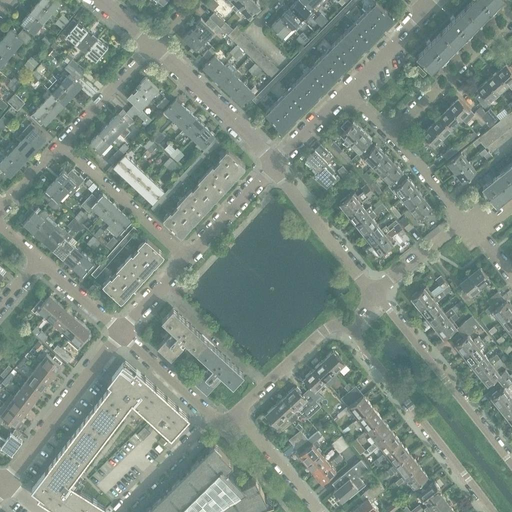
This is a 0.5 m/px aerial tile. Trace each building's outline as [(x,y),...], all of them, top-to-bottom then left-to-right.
[(40,0),(39,2),(51,12),(60,2),(58,0),(40,0)] [(240,7),(246,0),(228,0),(226,2),(231,6),(235,2),(236,3),(231,8),(235,12),(240,7)] [(253,0),(246,0),(240,7),(249,17),(260,6),(253,0)] [(296,0),(290,6),(307,23),(316,13),(317,12),(318,11),(318,9),(327,0),(296,0)] [(345,14),(356,2),(353,0),(350,0),(341,10),(345,14)] [(432,70),(500,0),(472,0),(418,56),(432,70)] [(354,23),(370,40),(393,17),(376,1),(354,23)] [(43,22),(51,12),(39,2),(31,12),(43,22)] [(292,27),(301,17),(290,6),(281,15),(292,27)] [(334,25),(345,14),(341,10),(330,21),(334,25)] [(209,16),(220,26),(224,22),(214,11),(209,16)] [(34,32),(43,22),(31,12),(22,22),(34,32)] [(322,13),(319,16),(325,23),(329,19),(323,14),(322,13)] [(59,19),(66,24),(69,21),(62,15),(59,19)] [(295,30),(292,27),(281,15),(271,24),(285,39),(295,30)] [(222,28),(220,26),(209,16),(205,21),(201,17),(192,27),(205,39),(208,42),(222,28)] [(322,27),(325,23),(319,16),(315,20),(322,27)] [(63,28),(66,24),(59,19),(56,22),(63,28)] [(78,21),(77,23),(72,19),(62,32),(65,34),(76,44),(88,29),(78,21)] [(323,36),(334,25),(330,21),(319,32),(323,36)] [(233,38),(240,31),(243,28),(238,23),(228,34),(233,38)] [(349,61),(370,40),(354,23),(332,45),(349,61)] [(196,49),(205,39),(192,27),(183,37),(196,49)] [(2,38),(15,49),(22,39),(26,42),(30,38),(21,30),(18,34),(11,28),(2,38)] [(86,52),(98,37),(88,29),(76,44),(86,52)] [(240,31),(233,38),(271,75),(279,68),(240,31)] [(300,34),(307,42),(310,38),(303,31),(300,34)] [(312,47),(323,36),(319,32),(308,43),(312,47)] [(303,45),(307,42),(300,34),(296,38),(303,45)] [(45,35),(40,41),(47,47),(52,41),(45,35)] [(98,37),(86,52),(96,60),(108,46),(98,37)] [(0,53),(6,59),(15,49),(2,38),(0,40),(0,53)] [(301,58),(312,47),(308,43),(297,54),(301,58)] [(233,54),(240,47),(236,45),(230,52),(233,54)] [(326,84),(349,61),(332,45),(310,67),(326,84)] [(203,55),(207,59),(216,50),(211,46),(203,55)] [(240,47),(233,54),(237,58),(243,51),(240,47)] [(213,75),(224,63),(215,54),(203,66),(213,75)] [(290,69),(301,58),(297,54),(286,66),(290,69)] [(28,60),(36,66),(38,63),(31,56),(28,60)] [(73,67),(77,63),(72,59),(68,63),(73,67)] [(35,67),(36,66),(28,60),(27,60),(24,65),(31,71),(35,67)] [(252,73),(259,65),(255,62),(248,69),(252,73)] [(82,75),(73,67),(68,63),(64,68),(70,73),(61,82),(73,93),(82,84),(78,79),(82,75)] [(73,67),(82,75),(86,70),(77,63),(73,67)] [(222,84),(233,72),(224,63),(213,75),(222,84)] [(511,87),(511,70),(506,63),(496,72),(508,85),(511,88),(511,87)] [(259,65),(252,73),(256,76),(262,69),(259,65)] [(418,65),(414,68),(423,77),(426,73),(418,65)] [(279,80),(290,69),(286,66),(275,76),(279,80)] [(326,84),(310,67),(288,89),(305,105),(326,84)] [(243,81),(238,77),(242,73),(237,69),(234,73),(233,72),(222,84),(232,93),(243,81)] [(32,72),(39,79),(42,76),(35,70),(32,72)] [(38,80),(39,79),(32,72),(31,73),(28,77),(34,84),(38,80)] [(498,93),(508,85),(496,72),(487,80),(498,93)] [(11,80),(18,86),(21,83),(14,76),(11,80)] [(268,92),(279,80),(275,76),(264,88),(268,92)] [(136,86),(150,99),(159,89),(145,77),(136,86)] [(61,82),(61,83),(56,79),(47,88),(52,92),(64,103),(73,93),(61,82)] [(18,87),(18,86),(11,80),(10,81),(7,85),(14,91),(18,87)] [(489,101),(498,93),(487,80),(477,88),(489,101)] [(254,86),(251,89),(243,81),(232,93),(242,102),(245,98),(247,100),(258,89),(254,86)] [(141,108),(150,99),(136,86),(127,96),(135,103),(130,107),(139,115),(144,120),(141,123),(144,127),(151,120),(143,112),(141,109),(141,108)] [(256,103),(268,92),(264,88),(252,100),(256,103)] [(282,128),(305,105),(288,89),(266,112),(282,128)] [(12,96),(21,105),(25,101),(16,92),(12,96)] [(55,112),(64,103),(52,92),(43,101),(55,112)] [(16,109),(21,105),(12,96),(8,101),(16,109)] [(161,110),(161,109),(169,101),(165,97),(156,106),(161,110)] [(174,119),(186,107),(176,98),(165,110),(174,119)] [(449,107),(461,119),(470,110),(458,98),(449,107)] [(46,122),(55,112),(43,101),(34,111),(46,122)] [(131,124),(139,115),(130,107),(126,112),(122,108),(109,122),(119,132),(124,137),(130,130),(125,125),(128,122),(131,124)] [(184,128),(195,116),(186,107),(174,119),(184,128)] [(453,128),(461,119),(449,107),(440,116),(453,128)] [(486,112),(494,122),(499,118),(491,108),(486,112)] [(511,126),(511,110),(478,138),(481,141),(486,147),(511,126)] [(489,126),(494,122),(486,112),(481,116),(489,126)] [(0,130),(0,131),(9,121),(2,115),(0,118),(0,130)] [(194,137),(205,125),(195,116),(184,128),(194,137)] [(444,137),(453,128),(440,116),(432,124),(444,137)] [(341,134),(350,143),(362,131),(353,122),(352,123),(348,119),(341,126),(345,130),(341,134)] [(119,132),(109,122),(100,132),(110,141),(119,132)] [(35,125),(34,126),(31,123),(22,132),(22,133),(23,133),(25,135),(37,147),(47,137),(35,125)] [(435,146),(444,137),(432,124),(423,134),(435,146)] [(199,150),(203,146),(214,134),(205,125),(194,137),(199,142),(195,146),(199,150)] [(154,140),(161,133),(158,130),(151,137),(154,140)] [(361,150),(370,141),(371,140),(362,131),(350,143),(359,152),(361,150)] [(101,151),(110,141),(100,132),(90,142),(91,142),(90,145),(94,147),(95,146),(101,151)] [(465,140),(467,143),(477,135),(474,132),(465,140)] [(37,147),(25,135),(23,133),(22,133),(19,137),(21,140),(16,145),(28,156),(37,147)] [(161,133),(154,140),(158,144),(164,137),(161,133)] [(204,149),(209,153),(219,142),(215,138),(204,149)] [(147,150),(154,143),(150,139),(143,146),(147,150)] [(458,151),(467,143),(465,140),(455,148),(458,151)] [(16,145),(12,141),(3,151),(7,155),(8,154),(20,165),(28,156),(16,145)] [(372,165),(385,153),(375,144),(374,145),(370,141),(361,150),(365,154),(363,156),(372,165)] [(340,153),(343,150),(333,142),(331,144),(340,153)] [(154,143),(147,150),(151,153),(157,146),(154,143)] [(128,148),(128,147),(124,144),(119,149),(122,153),(123,153),(128,148)] [(458,151),(455,148),(453,146),(443,154),(447,159),(458,151)] [(173,158),(180,151),(177,148),(170,155),(173,158)] [(205,172),(224,189),(246,165),(227,148),(218,157),(220,159),(214,166),(212,164),(205,172)] [(123,153),(122,153),(119,149),(113,155),(118,159),(123,153)] [(197,166),(209,153),(204,149),(193,162),(197,166)] [(324,165),(327,162),(333,156),(328,151),(323,157),(315,149),(305,160),(318,171),(324,165)] [(343,150),(340,153),(349,162),(351,159),(343,150)] [(180,151),(173,158),(177,162),(184,155),(180,151)] [(456,172),(469,161),(461,151),(447,162),(456,172)] [(124,174),(135,162),(137,160),(133,157),(131,159),(125,153),(114,165),(124,174)] [(381,174),(393,162),(385,153),(372,165),(381,174)] [(10,175),(20,165),(8,154),(7,155),(0,162),(0,170),(1,172),(4,170),(10,175)] [(113,155),(108,161),(112,165),(118,159),(113,155)] [(166,167),(173,160),(170,157),(163,164),(166,167)] [(173,160),(166,167),(170,171),(177,164),(173,160)] [(464,182),(477,171),(469,161),(456,172),(464,182)] [(134,183),(145,171),(135,162),(124,174),(134,183)] [(188,176),(197,166),(193,162),(184,172),(188,176)] [(392,182),(401,172),(403,171),(393,162),(381,174),(390,183),(392,182)] [(342,177),(348,171),(339,163),(335,166),(342,177)] [(336,176),(324,165),(318,171),(313,175),(326,186),(332,180),(335,183),(340,177),(338,174),(336,176)] [(511,168),(510,165),(483,187),(497,204),(508,195),(509,196),(511,193),(511,168)] [(64,169),(55,179),(67,191),(74,183),(77,186),(84,179),(80,174),(74,179),(64,169)] [(143,192),(154,180),(145,171),(134,183),(143,192)] [(177,188),(188,176),(184,172),(173,184),(177,188)] [(203,211),(224,189),(205,172),(197,180),(199,182),(193,189),(191,187),(184,195),(203,211)] [(370,183),(373,181),(366,172),(363,174),(370,183)] [(402,198),(415,187),(407,177),(406,177),(401,172),(392,182),(396,185),(393,188),(402,198)] [(67,191),(55,179),(46,189),(58,200),(67,191)] [(154,180),(143,192),(153,201),(164,189),(154,180)] [(373,181),(370,183),(379,194),(382,191),(373,181)] [(366,182),(361,186),(366,192),(362,195),(365,199),(374,192),(366,182)] [(166,200),(177,188),(173,184),(161,196),(166,200)] [(410,207),(423,197),(415,187),(402,198),(410,207)] [(51,207),(58,200),(46,189),(40,195),(48,202),(47,204),(51,207)] [(348,213),(361,202),(362,201),(354,191),(346,198),(346,197),(340,201),(341,202),(340,203),(348,213)] [(101,215),(113,202),(103,193),(98,198),(92,192),(86,198),(82,203),(81,204),(89,211),(93,207),(101,215)] [(77,199),(82,203),(86,198),(82,194),(77,199)] [(182,235),(203,211),(184,195),(176,203),(178,205),(171,212),(170,210),(163,218),(182,235)] [(155,212),(166,200),(161,196),(151,208),(155,212)] [(427,215),(424,212),(431,206),(423,197),(410,207),(418,217),(421,220),(427,215)] [(58,200),(51,207),(55,211),(61,204),(58,200)] [(110,223),(122,211),(113,202),(101,215),(110,223)] [(370,206),(367,209),(361,202),(348,213),(356,223),(372,209),(370,206)] [(377,215),(376,214),(385,206),(382,202),(376,206),(377,207),(373,210),(372,209),(356,223),(364,233),(377,222),(373,217),(377,215)] [(398,217),(401,214),(393,205),(390,207),(398,217)] [(34,231),(48,215),(49,214),(44,210),(43,211),(38,206),(35,210),(31,207),(25,214),(26,216),(24,219),(25,221),(24,222),(34,231)] [(77,220),(84,213),(80,210),(74,217),(77,220)] [(132,220),(122,211),(110,223),(110,224),(107,227),(116,237),(132,220)] [(84,213),(77,220),(81,224),(88,216),(84,213)] [(34,231),(44,239),(55,227),(58,224),(48,215),(34,231)] [(405,215),(400,219),(408,229),(413,225),(405,215)] [(71,229),(77,221),(73,218),(67,226),(71,229)] [(77,221),(71,229),(74,232),(75,231),(76,232),(78,230),(79,231),(83,226),(77,221)] [(393,226),(396,230),(397,229),(401,235),(406,231),(398,221),(393,226)] [(372,243),(385,232),(377,222),(364,233),(372,243)] [(123,238),(127,242),(138,230),(133,226),(123,238)] [(63,229),(60,232),(55,227),(44,239),(54,248),(65,236),(67,233),(63,229)] [(94,235),(98,239),(104,232),(100,228),(94,235)] [(387,230),(385,232),(372,243),(380,253),(381,252),(382,253),(388,249),(387,248),(395,241),(387,230)] [(67,233),(65,236),(54,248),(64,257),(75,244),(69,240),(72,237),(67,233)] [(110,247),(117,239),(113,235),(106,243),(110,247)] [(90,247),(97,239),(93,236),(86,243),(90,247)] [(124,261),(142,278),(165,253),(146,236),(124,261)] [(116,254),(127,242),(123,238),(112,250),(116,254)] [(97,239),(90,247),(94,250),(100,242),(97,239)] [(74,265),(84,253),(75,244),(64,257),(74,265)] [(106,266),(116,254),(112,250),(101,262),(106,266)] [(88,269),(93,263),(95,262),(84,253),(74,265),(84,274),(88,269)] [(122,300),(142,278),(124,261),(103,283),(122,300)] [(95,278),(106,266),(101,262),(91,274),(95,278)] [(470,273),(481,287),(491,279),(480,265),(470,273)] [(471,294),(481,287),(470,273),(460,281),(464,287),(458,291),(469,305),(475,299),(471,294)] [(442,290),(448,285),(449,285),(441,275),(436,279),(440,284),(431,291),(426,285),(418,291),(417,290),(412,294),(413,296),(411,297),(420,307),(442,290)] [(436,302),(451,289),(448,285),(442,290),(420,307),(428,317),(440,307),(436,302)] [(492,304),(503,295),(499,290),(488,299),(492,304)] [(45,315),(58,301),(49,294),(43,301),(41,298),(31,309),(34,312),(37,309),(45,315)] [(501,320),(511,310),(511,304),(507,299),(506,300),(503,295),(492,304),(495,308),(493,310),(501,320)] [(436,327),(455,312),(464,305),(460,300),(445,312),(440,307),(428,317),(436,327)] [(53,322),(66,308),(58,301),(45,315),(53,322)] [(198,352),(209,340),(173,307),(163,318),(174,329),(170,333),(158,346),(172,359),(184,345),(182,343),(185,340),(198,352)] [(61,329),(74,315),(66,308),(53,322),(61,329)] [(509,330),(511,327),(511,310),(501,320),(509,330)] [(460,332),(476,320),(472,315),(465,320),(459,326),(454,320),(459,317),(455,312),(436,327),(444,337),(445,336),(446,337),(451,333),(450,332),(456,327),(460,332)] [(69,337),(82,322),(74,315),(61,329),(69,337)] [(482,339),(479,336),(473,340),(469,334),(480,325),(476,320),(460,332),(464,337),(461,339),(460,337),(456,341),(457,342),(455,344),(463,354),(482,339)] [(92,335),(89,332),(91,330),(82,322),(69,337),(70,337),(67,340),(78,350),(92,335)] [(497,329),(494,325),(489,330),(492,334),(497,329)] [(39,338),(44,333),(41,331),(40,331),(35,327),(32,331),(39,338)] [(50,342),(51,342),(46,338),(48,336),(44,333),(39,338),(48,345),(50,342)] [(505,339),(502,335),(496,340),(499,344),(505,339)] [(484,354),(480,348),(485,344),(488,341),(485,337),(482,339),(463,354),(471,364),(484,354)] [(234,385),(244,374),(209,340),(198,352),(211,364),(208,367),(206,365),(194,378),(208,391),(223,375),(234,385)] [(68,362),(72,357),(60,347),(56,352),(68,362)] [(500,357),(504,354),(502,350),(495,356),(494,355),(489,360),(484,354),(471,364),(479,374),(500,357)] [(332,351),(323,360),(336,374),(339,371),(343,375),(349,369),(339,357),(340,356),(335,351),(334,352),(332,351)] [(40,362),(55,373),(61,364),(46,353),(40,362)] [(500,374),(496,369),(502,364),(501,364),(503,362),(500,357),(479,374),(487,384),(489,383),(490,384),(495,380),(494,379),(496,377),(500,382),(510,375),(506,370),(500,374)] [(20,369),(25,363),(21,360),(16,366),(20,369)] [(339,377),(336,374),(323,360),(313,369),(326,383),(330,386),(339,377)] [(48,381),(55,373),(40,362),(33,370),(48,381)] [(33,488),(32,489),(40,495),(48,501),(48,500),(48,501),(52,503),(51,504),(52,504),(51,506),(52,507),(60,511),(102,511),(106,506),(104,505),(104,506),(93,499),(93,498),(92,497),(92,498),(81,491),(70,484),(78,473),(79,472),(87,461),(87,462),(88,460),(96,449),(96,450),(97,448),(105,438),(106,436),(114,426),(116,424),(115,424),(123,414),(124,414),(125,412),(124,412),(132,403),(132,402),(138,408),(139,408),(148,416),(148,417),(150,418),(159,427),(161,428),(171,437),(170,437),(171,438),(190,418),(189,417),(179,408),(178,407),(168,398),(167,396),(166,397),(157,388),(157,387),(156,386),(155,387),(146,378),(146,377),(144,376),(144,377),(140,374),(141,373),(136,369),(135,372),(124,363),(123,363),(112,378),(111,377),(107,383),(111,385),(103,396),(102,397),(94,408),(93,409),(85,420),(84,421),(76,432),(74,433),(75,433),(67,444),(66,444),(65,445),(66,445),(58,456),(57,455),(56,457),(48,468),(48,467),(45,471),(45,472),(33,488)] [(7,377),(10,379),(17,372),(13,369),(7,377)] [(317,391),(326,383),(313,369),(303,378),(305,379),(304,380),(309,385),(310,384),(312,386),(307,391),(318,403),(323,398),(317,391)] [(42,390),(48,381),(33,370),(27,379),(42,390)] [(511,390),(509,393),(504,387),(511,380),(511,377),(510,375),(500,382),(504,387),(498,391),(497,391),(492,394),(493,395),(491,396),(500,407),(511,397),(511,390)] [(5,385),(10,379),(7,377),(2,382),(5,385)] [(35,398),(42,390),(27,379),(20,387),(35,398)] [(345,402),(359,390),(356,385),(353,387),(350,389),(348,392),(339,398),(344,403),(345,402)] [(285,395),(298,409),(307,419),(321,406),(318,403),(307,391),(303,395),(301,393),(302,392),(297,386),(296,388),(294,386),(285,395)] [(29,407),(35,398),(20,387),(14,396),(29,407)] [(349,407),(363,395),(359,390),(345,402),(349,407)] [(14,396),(13,397),(10,395),(4,403),(7,405),(22,416),(29,407),(14,396)] [(294,412),(298,409),(285,395),(275,404),(292,422),(298,416),(294,412)] [(358,418),(372,406),(363,395),(349,407),(337,416),(339,418),(346,412),(347,414),(350,415),(353,412),(358,418)] [(511,412),(511,397),(500,407),(507,417),(511,412)] [(282,431),(292,422),(275,404),(265,414),(266,415),(265,416),(270,421),(271,420),(282,431)] [(16,425),(22,416),(7,405),(1,413),(3,415),(1,418),(8,424),(10,421),(16,425)] [(367,429),(382,418),(372,406),(358,418),(341,431),(344,434),(356,425),(358,427),(362,423),(367,429)] [(377,441),(391,429),(382,418),(367,429),(377,441)] [(6,438),(0,433),(0,445),(12,455),(23,441),(18,438),(22,433),(15,428),(12,431),(6,438)] [(144,428),(138,434),(143,440),(150,433),(144,428)] [(386,452),(400,441),(391,429),(377,441),(386,452)] [(293,444),(304,435),(300,431),(298,433),(289,440),(293,444)] [(306,463),(320,452),(316,447),(320,444),(317,440),(322,436),(318,431),(308,439),(297,448),(300,452),(298,454),(306,463)] [(308,439),(304,435),(293,444),(297,448),(308,439)] [(336,439),(344,448),(349,444),(341,435),(336,439)] [(339,452),(344,448),(336,439),(331,443),(339,452)] [(395,464),(409,453),(400,441),(386,452),(395,464)] [(251,511),(268,503),(269,503),(260,485),(259,484),(256,477),(242,484),(231,472),(227,469),(233,463),(221,450),(221,449),(216,444),(195,464),(145,511),(251,511)] [(314,473),(328,461),(320,452),(306,463),(314,473)] [(404,475),(418,464),(409,453),(395,464),(379,477),(381,481),(389,475),(390,476),(399,469),(404,475)] [(375,465),(380,461),(385,457),(383,455),(373,462),(375,465)] [(332,483),(336,488),(333,491),(342,502),(348,497),(350,498),(366,485),(359,477),(359,476),(369,468),(361,459),(351,467),(350,467),(332,483)] [(328,461),(314,473),(322,482),(336,471),(328,461)] [(418,464),(404,475),(414,487),(428,476),(418,464)] [(373,511),(374,511),(373,511),(380,511),(372,501),(375,499),(374,497),(385,488),(379,481),(370,489),(369,488),(360,497),(363,501),(351,511),(350,511),(373,511)] [(428,505),(442,494),(440,491),(442,489),(435,481),(419,493),(428,505)] [(433,511),(443,511),(451,506),(442,494),(428,505),(433,511)] [(392,511),(400,506),(396,500),(386,508),(388,511),(392,511)]
